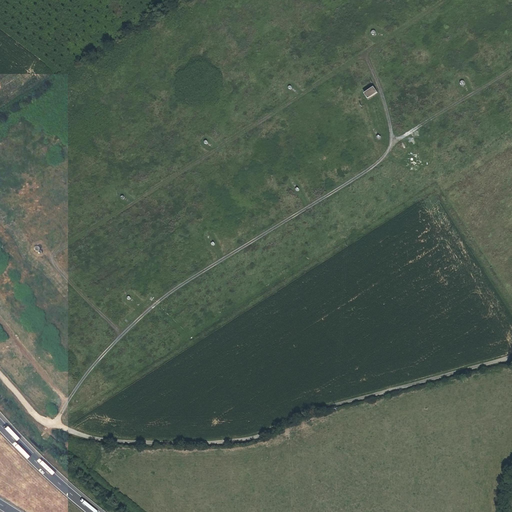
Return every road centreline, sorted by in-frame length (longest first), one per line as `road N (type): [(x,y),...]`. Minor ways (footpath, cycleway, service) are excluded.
road 1 (track): [(121,334),(53,253),(449,0)]
road 2 (track): [(54,425),(84,376),(148,308),(387,154),(390,125),(364,54)]
road 3 (track): [(511,356),(253,439),(103,440),(38,418)]
road 4 (track): [(391,142),(511,67)]
road 5 (motorway): [(93,511),(0,424)]
